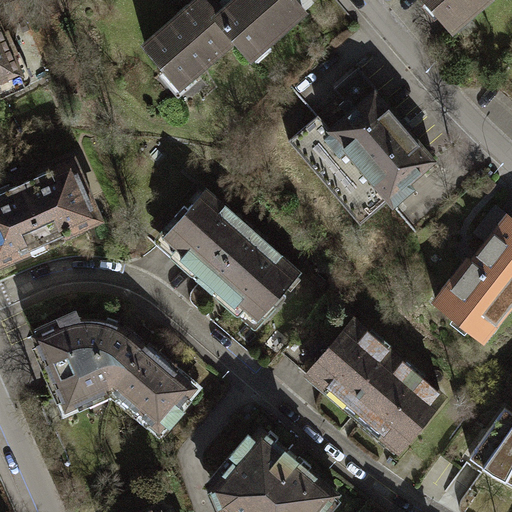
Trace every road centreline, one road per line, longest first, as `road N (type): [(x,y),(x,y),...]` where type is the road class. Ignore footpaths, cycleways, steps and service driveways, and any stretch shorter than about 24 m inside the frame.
road 1 (residential): [(0,298),(70,274),(143,284),(252,380),(283,393),(439,511)]
road 2 (residential): [(367,0),(511,157)]
